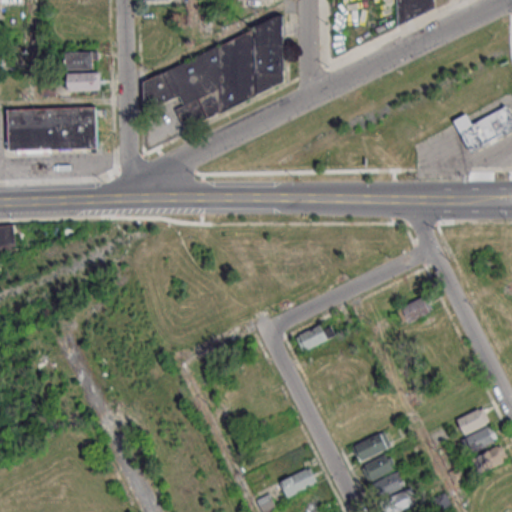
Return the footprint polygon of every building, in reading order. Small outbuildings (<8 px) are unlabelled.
[(396,0),(433,0),(434,9),(397,28),(396,0)] [(143,82),(276,15),(281,15),(283,82),(262,93),(187,128),(178,108),(187,103),(183,95),(175,96),(146,110),(143,82)] [(66,51),(66,68),(99,68),(99,51),(66,51)] [(67,72),(67,90),(101,90),(101,72),(67,72)] [(97,106),(7,107),(8,152),(97,152),(97,106)] [(455,120),(469,152),(511,133),(511,114),(508,106),(472,122),(468,114),(455,120)] [(399,307),(425,295),(432,310),(407,323),(399,307)] [(298,335),(323,323),(331,338),(305,351),(298,335)] [(459,418),(481,407),(489,423),(467,434),(459,418)] [(460,440),(490,425),(498,441),(467,455),(460,440)] [(354,445),(383,431),(390,447),(364,459),(362,454),(359,455),(354,445)] [(473,458),(500,444),(508,460),(481,473),(473,458)] [(363,465),(388,452),(396,468),(371,481),(363,465)] [(289,497),(319,481),(310,465),(280,482),(289,497)] [(449,472),(455,484),(467,477),(460,465),(449,472)] [(372,481),(378,497),(405,487),(400,471),(372,481)] [(382,500),(387,511),(395,511),(415,504),(409,489),(382,500)] [(440,511),(445,511),(453,509),(446,492),(434,497),(440,511)] [(257,499),(263,511),(268,511),(277,508),(270,493),(257,499)]
